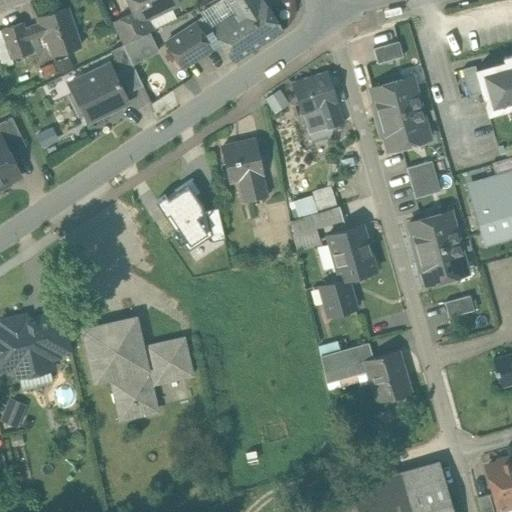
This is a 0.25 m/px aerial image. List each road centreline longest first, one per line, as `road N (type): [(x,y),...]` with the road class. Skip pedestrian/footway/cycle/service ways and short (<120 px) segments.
road 1 (residential): [(333,20),(456,452)]
road 2 (residential): [(0,240),(333,20)]
